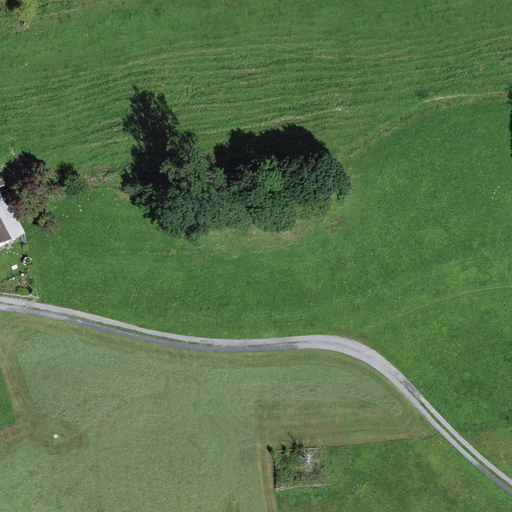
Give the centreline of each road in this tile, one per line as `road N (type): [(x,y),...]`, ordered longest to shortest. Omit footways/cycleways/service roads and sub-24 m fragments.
road 1 (track): [(0,303),(210,344),(335,341),(355,348)]
road 2 (track): [(355,348),(511,487)]
